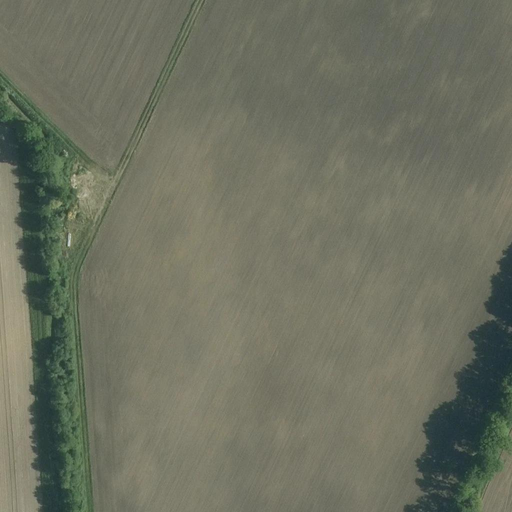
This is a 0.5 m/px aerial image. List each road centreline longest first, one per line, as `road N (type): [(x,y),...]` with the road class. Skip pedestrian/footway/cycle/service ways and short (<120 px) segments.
road 1 (track): [(89,511),(73,277),(201,0)]
road 2 (unclassified): [(451,511),(511,364)]
road 3 (track): [(113,186),(0,76)]
